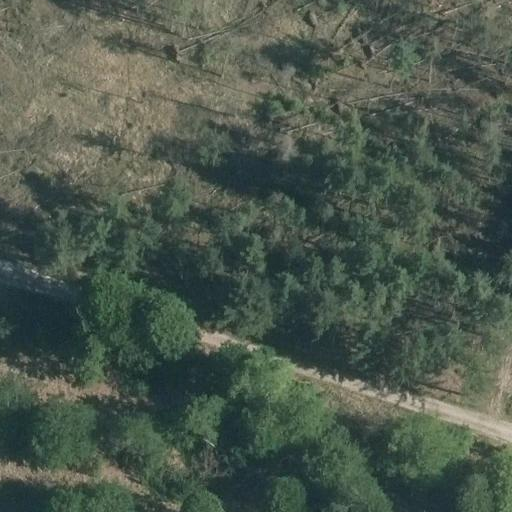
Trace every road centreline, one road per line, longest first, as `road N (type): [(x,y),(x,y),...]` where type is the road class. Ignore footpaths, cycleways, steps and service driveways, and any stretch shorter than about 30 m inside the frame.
road 1 (track): [(511,433),(0,272)]
road 2 (track): [(511,351),(450,511)]
